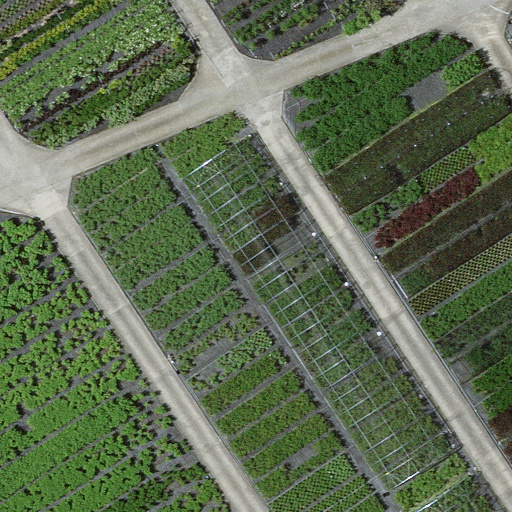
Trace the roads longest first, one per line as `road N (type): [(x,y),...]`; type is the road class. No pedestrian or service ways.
road 1 (track): [(511,494),(181,0)]
road 2 (track): [(0,199),(476,0)]
road 3 (track): [(0,146),(247,511)]
